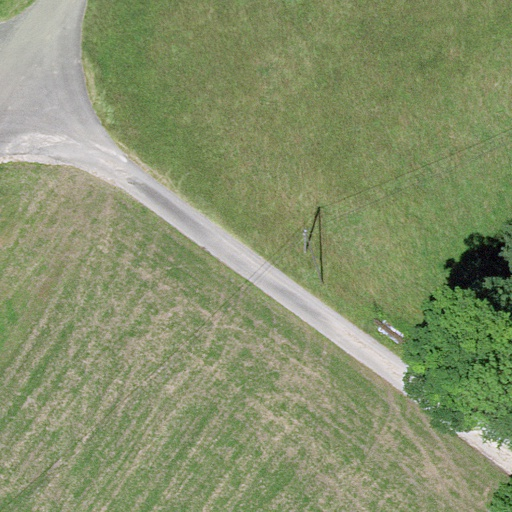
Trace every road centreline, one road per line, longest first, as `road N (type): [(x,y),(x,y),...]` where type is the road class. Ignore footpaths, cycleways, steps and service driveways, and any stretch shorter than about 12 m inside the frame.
road 1 (track): [(13,86),(511,440)]
road 2 (unclassified): [(0,100),(67,0)]
